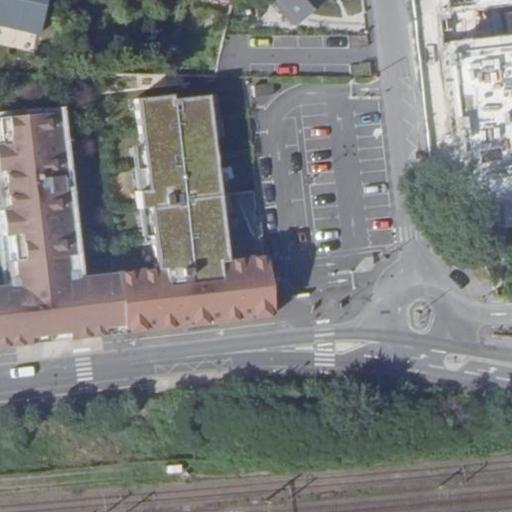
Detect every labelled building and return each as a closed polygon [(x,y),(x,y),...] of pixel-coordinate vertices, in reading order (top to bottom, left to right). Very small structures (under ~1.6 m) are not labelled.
[(0,0),(0,20),(40,29),(46,0),(0,0)] [(274,0),(297,25),(323,0),(274,0)] [(64,63),(51,63),(49,74),(64,74),(64,63)] [(273,84),(255,83),(255,95),(273,95),(273,84)] [(154,268),(115,273),(121,325),(122,333),(271,315),(264,256),(224,260),(205,95),(135,103),(154,268)] [(0,286),(0,346),(49,341),(48,334),(67,332),(68,339),(103,335),(102,327),(121,325),(115,273),(73,278),(72,272),(66,273),(64,254),(70,254),(66,211),(63,188),(59,189),(58,175),(61,174),(59,152),(54,111),(37,110),(0,114),(0,168),(1,168),(3,189),(10,189),(12,204),(5,204),(8,229),(16,229),(21,274),(14,275),(15,280),(0,281),(1,286),(0,286)] [(71,151),(59,152),(61,174),(58,175),(59,189),(63,188),(66,211),(78,210),(71,151)] [(10,189),(3,189),(5,204),(12,204),(10,189)] [(21,274),(16,229),(8,229),(3,230),(8,275),(14,275),(21,274)] [(73,278),(115,273),(113,261),(78,265),(76,253),(70,254),(64,254),(66,273),(72,272),(73,278)] [(102,327),(103,335),(122,333),(121,325),(102,327)] [(48,334),(49,341),(68,339),(67,332),(48,334)]
